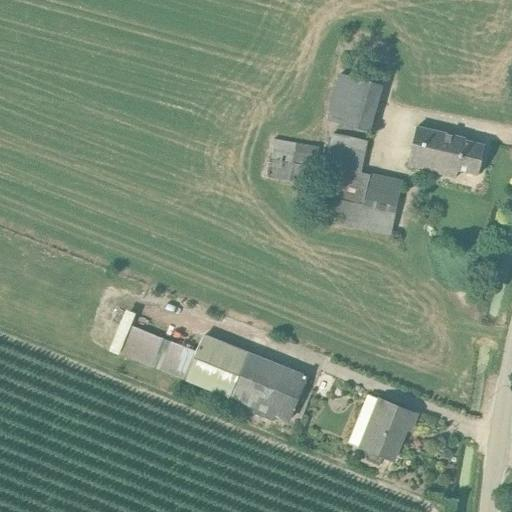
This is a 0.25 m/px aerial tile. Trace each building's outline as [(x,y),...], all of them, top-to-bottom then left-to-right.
[(325,124),(365,131),(374,83),(333,76),(325,124)] [(416,126),(407,165),(456,177),(457,169),(478,174),(485,145),(465,140),(465,138),(416,126)] [(332,133),(313,218),(390,235),(402,182),(360,172),(367,141),(332,133)] [(273,139),(266,177),(311,186),(319,148),(273,139)] [(197,351),(131,324),(120,354),(185,380),(185,381),(289,422),(308,375),(204,333),(197,351)] [(415,413),(380,399),(375,411),(367,408),(353,444),(391,459),(404,427),(408,429),(415,413)]
